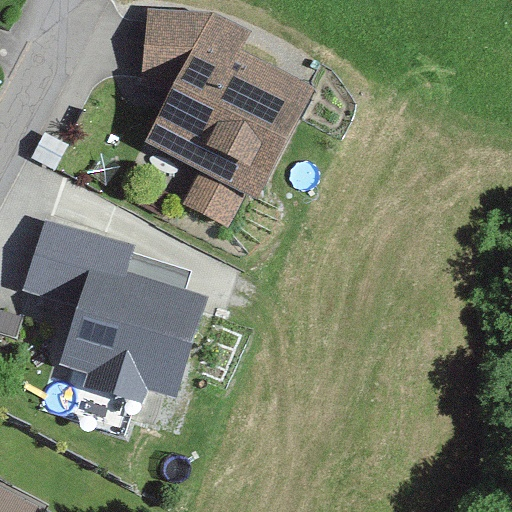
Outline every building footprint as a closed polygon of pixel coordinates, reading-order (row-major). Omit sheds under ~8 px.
[(215,15),(150,10),(146,75),(181,78),(147,143),(203,171),(185,206),(230,229),(248,193),(259,199),(315,91),(241,53),(251,33),(215,15)] [(45,133),(33,158),(58,170),(70,146),(45,133)] [(135,248),(47,220),(25,289),(79,307),(60,366),(89,375),(85,387),(144,406),(149,390),(177,399),(209,300),(127,274),(135,248)] [(0,310),(0,333),(16,339),(23,319),(0,310)] [(0,489),(0,511),(36,511),(38,509),(0,489)]
